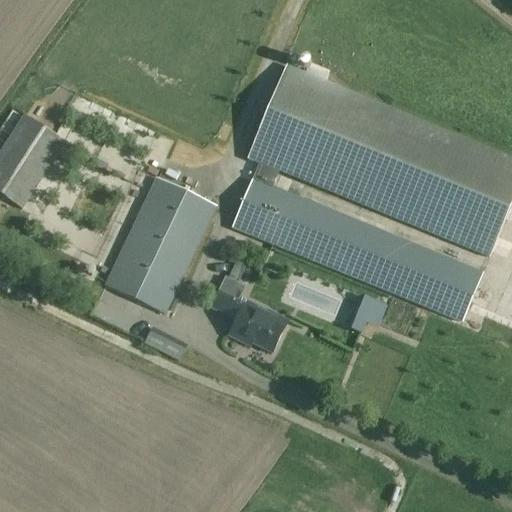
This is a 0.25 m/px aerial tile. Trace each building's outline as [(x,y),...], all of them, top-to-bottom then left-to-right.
[(511,204),(511,162),(324,85),(327,76),(308,68),(307,68),(304,74),(304,77),(285,69),(248,159),(259,164),(233,228),(464,323),(482,277),(268,189),(276,171),(490,259),(511,204)] [(0,196),(22,211),(64,144),(23,117),(0,153),(0,196)] [(104,290),(164,318),(216,209),(156,181),(104,290)] [(288,325),(238,301),(244,288),(234,284),(243,265),(236,261),(227,280),(225,279),(219,292),(210,311),(236,324),(228,341),(242,347),(244,344),(273,357),(288,325)] [(379,326),(386,308),(367,300),(353,333),(361,337),(366,325),(377,330),(379,326)] [(319,325),(314,334),(330,343),(335,334),(319,325)] [(144,345),(177,363),(186,348),(152,329),(144,345)] [(227,362),(232,348),(208,339),(203,353),(227,362)] [(148,372),(154,360),(136,349),(129,361),(148,372)]
